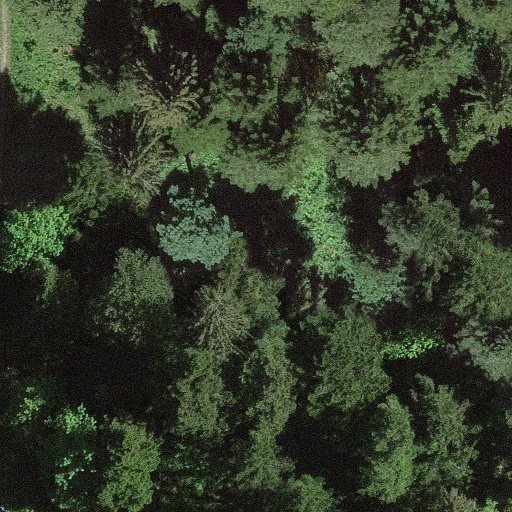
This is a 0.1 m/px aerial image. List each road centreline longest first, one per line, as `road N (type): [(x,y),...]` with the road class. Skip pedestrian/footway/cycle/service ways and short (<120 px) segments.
road 1 (track): [(7,511),(23,476),(22,0)]
road 2 (track): [(169,511),(211,487),(347,477),(417,455),(511,395)]
